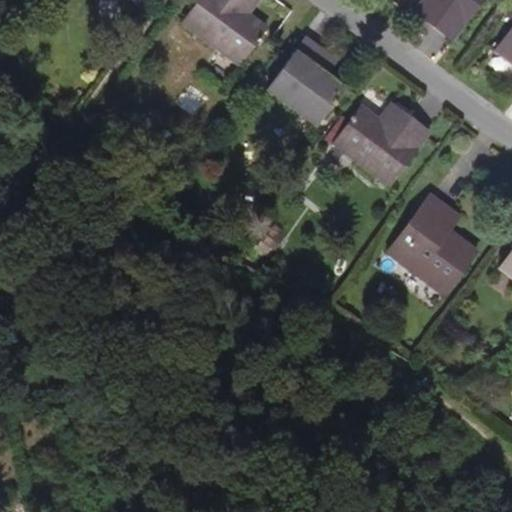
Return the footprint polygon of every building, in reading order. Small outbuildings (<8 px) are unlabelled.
[(253,11),(242,4),(244,0),(196,0),(184,17),(242,61),(269,24),(253,11)] [(253,11),(261,0),(244,0),(242,4),(253,11)] [(422,19),(433,3),(428,0),(422,0),(413,13),(422,19)] [(452,42),(483,0),(428,0),(433,3),(422,19),(452,42)] [(511,25),(493,52),(511,65),(511,25)] [(327,68),(320,62),(330,48),(308,31),(268,85),(299,108),(307,97),(325,111),(346,82),(327,68)] [(327,68),(339,54),(330,48),(320,62),(327,68)] [(325,111),(307,97),(299,108),(317,121),(325,111)] [(390,120),(403,103),(394,97),(382,113),(390,120)] [(391,180),(432,125),(403,103),(390,120),(382,113),(364,100),(335,138),(391,180)] [(441,297),(475,251),(447,231),(438,224),(448,211),(426,194),(383,254),(441,297)] [(447,231),(457,217),(448,211),(438,224),(447,231)] [(511,281),(511,247),(496,269),(511,281)]
